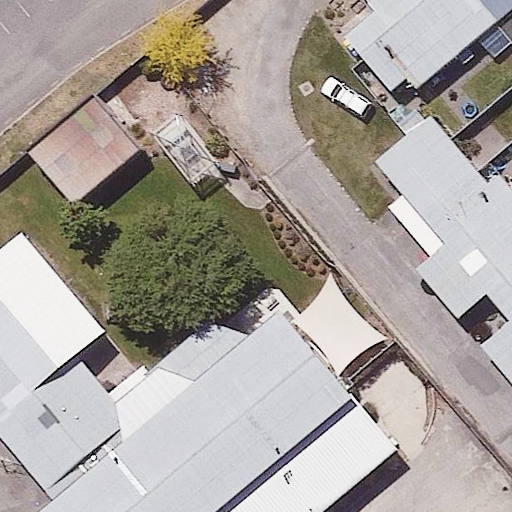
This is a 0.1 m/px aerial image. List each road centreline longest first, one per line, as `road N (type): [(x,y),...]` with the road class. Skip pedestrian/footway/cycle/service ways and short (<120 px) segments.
road 1 (residential): [(276,163),(511,434)]
road 2 (residential): [(279,0),(264,12),(246,90),(276,163)]
